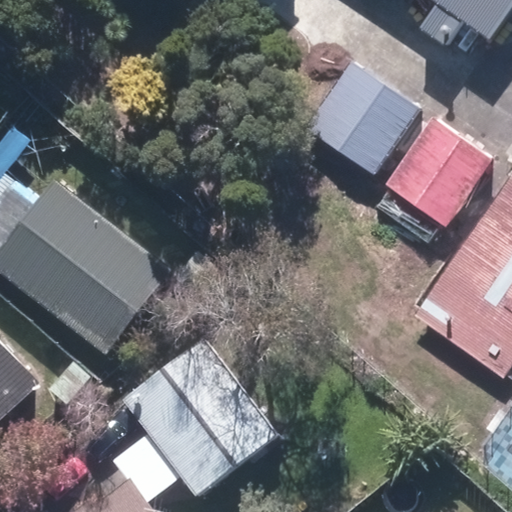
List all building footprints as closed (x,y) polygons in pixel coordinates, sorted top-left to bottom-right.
[(272,0),(309,24),(324,0),(272,0)] [(511,0),(423,0),(489,45),(511,10),(511,0)] [(307,129),(372,176),(418,111),(354,65),(307,129)] [(383,187),(440,229),(489,163),(432,121),(383,187)] [(408,322),(493,385),(511,357),(511,185),(509,184),(408,322)] [(0,277),(109,362),(173,280),(52,186),(35,211),(28,222),(15,238),(0,255),(0,277)] [(118,404),(191,500),(267,442),(195,346),(118,404)] [(0,422),(37,387),(0,348),(0,422)] [(147,511),(129,488),(98,511),(90,511),(87,507),(80,511),(147,511)]
